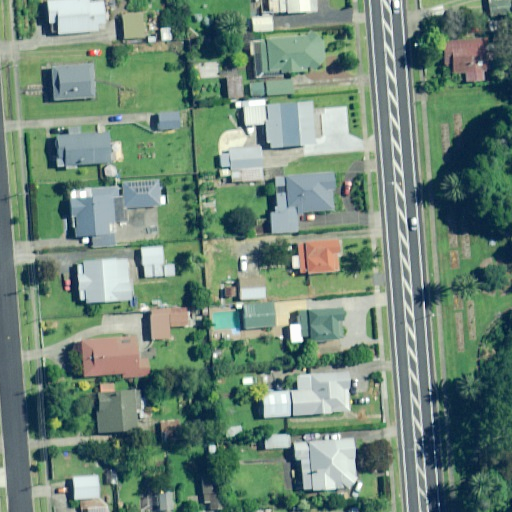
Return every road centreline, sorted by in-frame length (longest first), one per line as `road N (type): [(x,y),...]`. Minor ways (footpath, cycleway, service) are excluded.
road 1 (primary): [(383,0),(424,511)]
road 2 (residential): [(0,254),(21,511)]
